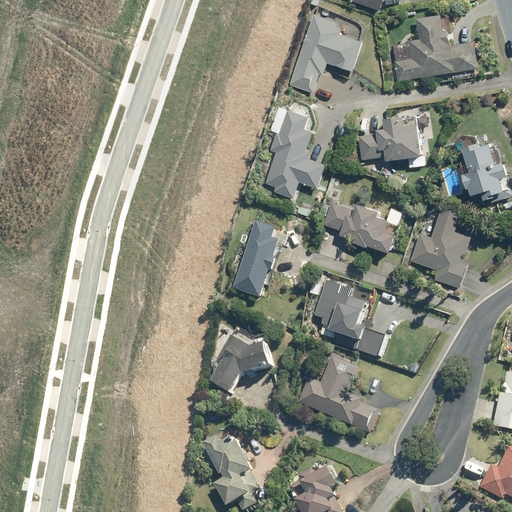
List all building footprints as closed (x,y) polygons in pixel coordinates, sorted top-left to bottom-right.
[(351,0),(381,10),(384,0),(351,0)] [(365,41),(342,34),(343,32),(337,21),(315,14),(292,84),(315,92),(321,74),(325,75),(329,62),(354,71),(365,41)] [(421,39),(411,40),(414,58),(396,61),(399,81),(480,68),(476,41),(451,45),(449,30),(445,31),(442,15),(418,18),(421,39)] [(280,153),(268,183),(277,186),(275,192),(295,200),(303,182),(323,190),(332,168),(315,161),(317,154),(309,151),(317,132),(309,129),(313,119),(293,111),(284,134),(281,132),(274,150),(280,153)] [(388,160),(425,155),(420,123),(407,125),(406,115),(386,118),(387,128),(378,129),(379,133),(360,135),(363,159),(388,156),(388,160)] [(473,172),(465,174),(469,189),(472,188),(474,195),(484,192),(486,200),(494,198),(495,202),(511,196),(511,185),(505,162),(498,164),(492,145),(483,148),(481,142),(465,147),(473,172)] [(392,220),(380,216),(381,210),(359,203),(357,210),(334,202),(326,224),(343,230),(342,235),(392,251),(398,234),(389,231),(392,220)] [(440,270),(436,279),(461,287),(469,264),(464,263),(473,237),(456,231),(462,214),(444,207),(434,238),(421,233),(412,260),(440,270)] [(281,242),(275,240),(278,230),(258,223),(234,289),(261,299),(272,272),(273,273),(278,260),(275,259),(281,242)] [(317,317),(327,320),(325,326),(342,332),(338,342),(381,358),(388,337),(360,328),(367,305),(340,295),(342,287),(329,283),(317,317)] [(248,305),(232,298),(229,305),(244,312),(248,305)] [(220,360),(225,363),(212,384),(232,396),(244,375),(272,368),(267,346),(253,349),(233,337),(220,360)] [(350,398),(363,370),(333,358),(322,384),(311,379),(300,403),(371,434),(381,412),(350,398)] [(511,373),(509,373),(505,388),(508,389),(507,395),(503,394),(496,427),(511,430),(511,373)] [(205,446),(225,483),(217,487),(228,508),(239,502),(243,511),(244,511),(259,504),(254,495),(261,492),(251,473),(254,472),(238,441),(231,440),(223,444),(219,438),(205,446)] [(508,495),(511,497),(511,448),(511,449),(500,469),(493,465),(482,488),(506,500),(508,495)] [(302,481),(291,487),(305,511),(344,511),(333,491),(340,487),(330,469),(318,476),(314,469),(300,477),(302,481)]
